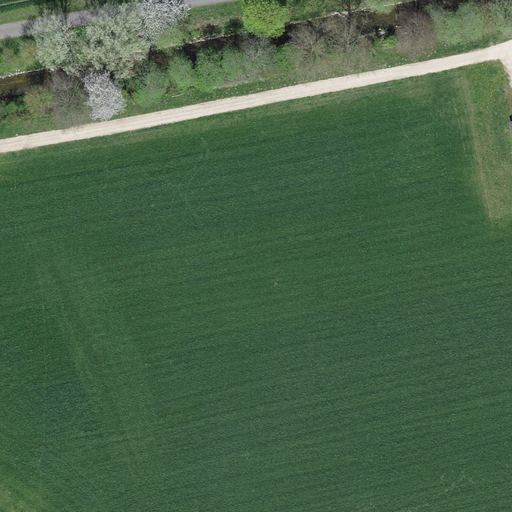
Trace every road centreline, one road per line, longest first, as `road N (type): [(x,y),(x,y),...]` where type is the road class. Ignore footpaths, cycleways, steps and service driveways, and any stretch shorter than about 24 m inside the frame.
road 1 (track): [(511,48),(0,145)]
road 2 (track): [(185,0),(0,31)]
